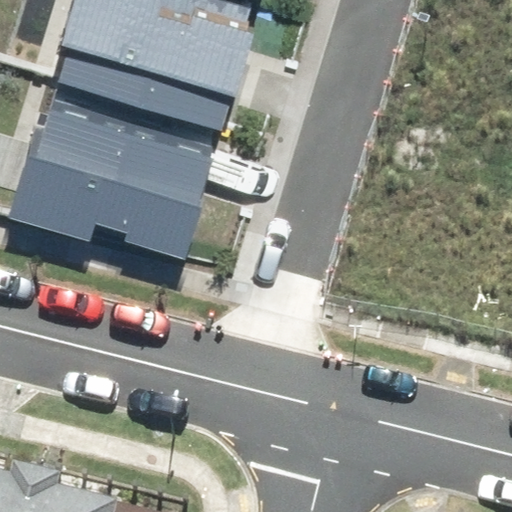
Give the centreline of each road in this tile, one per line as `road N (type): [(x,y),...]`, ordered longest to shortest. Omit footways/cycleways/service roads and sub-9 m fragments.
road 1 (residential): [(0,332),(337,414)]
road 2 (residential): [(337,414),(511,457)]
